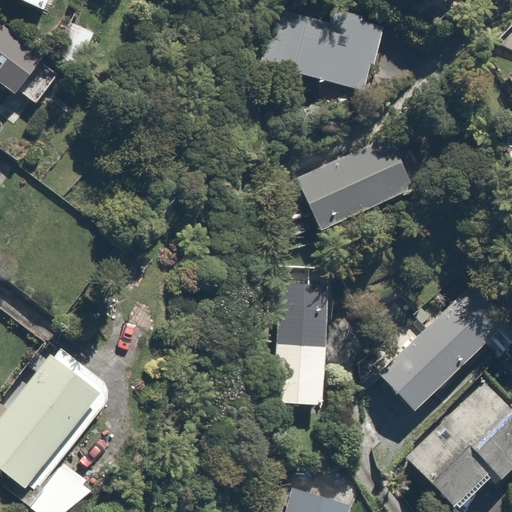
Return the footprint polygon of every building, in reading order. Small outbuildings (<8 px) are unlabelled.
[(25,0),(42,8),(45,0),(25,0)] [(298,0),(270,0),(258,64),(358,84),(362,60),(372,61),(381,16),(298,0)] [(502,49),(511,51),(511,18),(509,18),(502,49)] [(37,51),(0,23),(0,81),(9,88),(37,51)] [(408,184),(386,135),(293,176),(315,225),(408,184)] [(325,268),(274,265),(267,400),(317,403),(325,268)] [(405,403),(511,313),(476,271),(369,360),(405,403)] [(49,352),(36,343),(0,393),(0,465),(31,487),(108,378),(57,341),(49,352)] [(493,478),(511,458),(511,395),(486,369),(400,452),(450,504),(485,470),(493,478)] [(347,511),(356,498),(287,479),(278,511),(347,511)]
